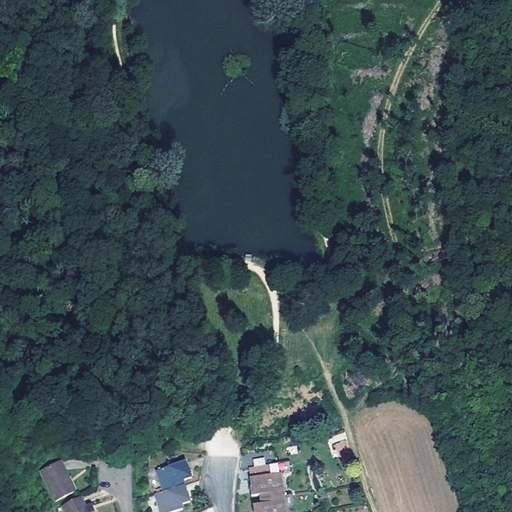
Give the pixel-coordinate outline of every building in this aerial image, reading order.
[(329,437),(337,460),(352,455),(345,432),(329,437)] [(163,491),(184,484),(183,479),(192,476),(189,467),(188,467),(186,460),(158,469),(160,478),(159,478),(163,491)] [(60,461),(40,470),(54,500),(74,490),(60,461)] [(263,499),(286,495),(282,473),(280,473),(278,462),(271,463),(256,466),(251,467),(252,477),(251,477),(252,486),(251,486),(253,495),(262,494),(263,499)] [(187,493),(184,484),(163,491),(155,494),(158,501),(156,502),(158,511),(172,511),(183,509),(182,504),(190,501),(188,492),(187,493)] [(287,511),(287,507),(288,507),(286,495),(263,499),(263,503),(254,505),(255,511),(287,511)] [(85,505),(81,496),(61,505),(64,511),(93,511),(92,508),(87,509),(85,505)]
